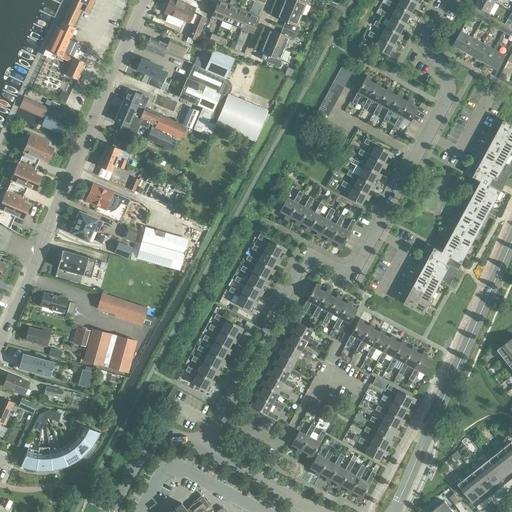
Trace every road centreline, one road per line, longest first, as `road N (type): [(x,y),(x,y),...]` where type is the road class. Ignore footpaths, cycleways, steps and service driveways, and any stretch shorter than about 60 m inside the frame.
road 1 (tertiary): [(0,343),(142,0)]
road 2 (tertiary): [(393,511),(511,241)]
road 3 (residential): [(223,412),(302,265),(316,258),(350,271),(376,232)]
road 4 (residential): [(141,511),(170,467),(259,511)]
road 5 (residential): [(428,136),(450,84),(426,47),(445,0)]
road 6 (residential): [(223,412),(276,442),(319,378)]
road 7 (tertiary): [(110,511),(157,437),(203,449)]
road 8 (residential): [(417,155),(336,112),(354,81)]
